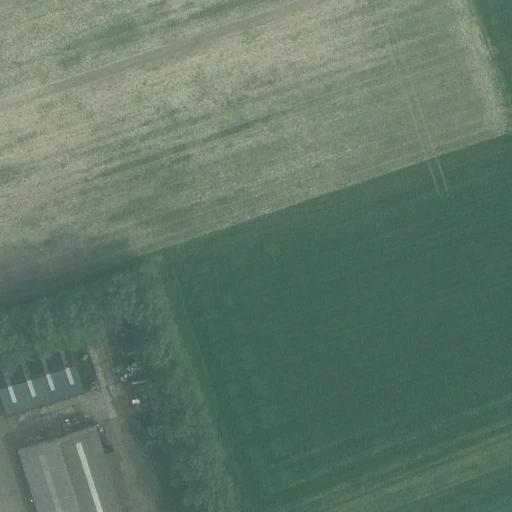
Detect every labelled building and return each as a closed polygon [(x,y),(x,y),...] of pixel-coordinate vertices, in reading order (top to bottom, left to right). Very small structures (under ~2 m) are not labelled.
[(427,218),(392,233),(398,247),(409,242),(433,232),(427,218)] [(409,242),(398,247),(403,259),(438,245),(433,232),(409,242)] [(355,241),(320,255),(325,269),(361,255),(355,241)] [(438,245),(403,259),(409,273),(444,258),(438,245)] [(361,255),(325,269),(330,283),(366,269),(361,255)] [(444,258),(409,273),(414,286),(449,272),(444,258)] [(273,269),(233,285),(239,300),(279,284),(273,269)] [(366,269),(330,283),(336,296),(371,283),(366,269)] [(449,272),(414,286),(420,300),(455,286),(449,272)] [(371,283),(336,296),(341,310),(376,297),(371,283)] [(279,284),(239,300),(244,313),(284,297),(279,284)] [(455,286),(420,300),(424,313),(460,299),(455,286)] [(209,294),(174,307),(179,321),(214,308),(209,294)] [(284,297),(244,313),(249,326),(288,311),(284,297)] [(376,297),(341,310),(346,324),(381,312),(376,297)] [(460,299),(424,313),(430,326),(465,313),(460,299)] [(214,308),(179,321),(184,335),(219,322),(214,308)] [(288,311),(249,326),(254,339),(294,324),(288,311)] [(381,312),(346,325),(351,338),(386,325),(381,312)] [(465,313),(430,326),(435,339),(470,326),(465,313)] [(219,322),(184,335),(189,347),(223,335),(219,322)] [(293,324),(254,339),(259,352),(299,338),(293,324)] [(386,325),(351,339),(356,352),(391,339),(386,325)] [(470,326),(435,339),(439,352),(475,339),(470,326)] [(65,333),(0,354),(0,394),(6,411),(82,387),(65,333)] [(223,335),(189,348),(194,361),(228,349),(223,335)] [(299,338),(259,352),(264,366),(303,351),(299,338)] [(391,339),(355,352),(360,366),(396,352),(391,339)] [(228,349),(194,361),(199,374),(233,361),(228,349)] [(303,351),(264,365),(269,379),(308,365),(303,351)] [(396,352),(360,366),(365,379),(401,365),(396,352)] [(233,361),(199,375),(203,387),(238,374),(233,361)] [(308,365),(270,379),(275,392),(313,378),(308,365)] [(238,374),(203,387),(208,400),(243,387),(238,374)] [(313,378),(275,392),(280,405),(318,391),(313,378)] [(243,387),(208,401),(212,412),(247,399),(243,387)] [(495,396),(482,401),(495,437),(509,432),(495,396)] [(247,399),(212,413),(217,425),(252,412),(247,399)] [(482,401),(468,406),(482,442),(495,437),(482,401)] [(468,406),(455,412),(469,447),(482,442),(468,406)] [(455,412),(442,417),(455,452),(469,447),(455,412)] [(441,417),(428,422),(442,457),(455,452),(441,417)] [(428,422),(415,426),(429,462),(441,457),(428,422)] [(37,511),(122,511),(119,500),(130,497),(115,448),(103,452),(95,425),(18,449),(37,511)] [(415,426),(401,431),(415,467),(429,462),(415,426)] [(401,431),(388,436),(402,472),(415,467),(401,431)] [(331,454),(318,459),(331,495),(344,490),(331,454)] [(317,459),(304,464),(317,500),(331,495),(317,459)] [(304,464),(291,469),(304,504),(317,500),(304,464)] [(291,469),(278,473),(291,509),(304,504),(291,469)] [(278,473),(265,478),(277,511),(282,511),(291,509),(278,473)] [(277,511),(265,478),(252,483),(262,511),(277,511)] [(262,511),(252,483),(239,488),(247,511),(262,511)]
